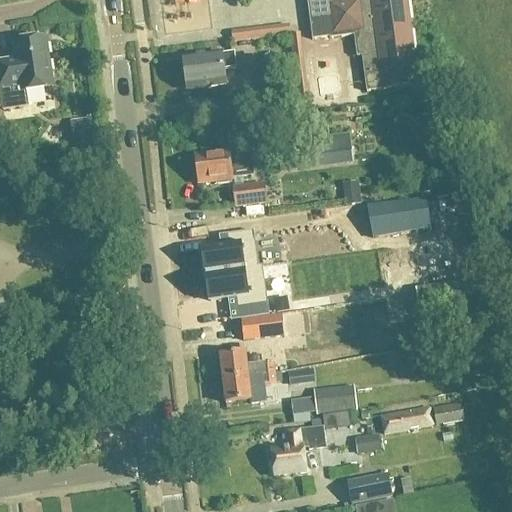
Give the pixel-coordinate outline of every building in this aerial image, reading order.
[(312,43),(330,41),(354,37),(357,59),(362,58),(367,94),(418,87),(406,0),(310,0),(311,4),(307,5),(312,43)] [(232,43),(291,36),(289,27),(231,34),(232,43)] [(45,39),(13,44),(16,61),(0,63),(0,92),(3,111),(27,108),(25,92),(52,88),(45,39)] [(226,86),(224,72),(237,71),(234,53),(222,54),(183,60),(187,92),(226,86)] [(297,84),(299,101),(297,101),(299,114),(310,112),(306,83),(297,84)] [(295,88),(282,90),(285,116),(299,114),(295,88)] [(257,95),(227,98),(228,113),(259,110),(257,95)] [(168,153),(191,149),(185,118),(163,122),(168,153)] [(229,154),(195,158),(198,185),(216,183),(217,186),(230,185),(230,182),(232,181),(232,180),(253,177),(250,156),(238,157),(239,161),(230,162),(229,154)] [(264,186),(263,186),(232,190),(235,210),(267,206),(264,186)] [(364,186),(351,189),(356,210),(369,207),(364,186)] [(205,277),(262,268),(258,268),(253,233),(226,237),(227,248),(202,251),(205,277)] [(382,255),(310,265),(311,273),(296,275),(300,305),(387,293),(382,255)] [(234,299),(236,311),(267,307),(262,268),(205,277),(209,303),(234,299)] [(480,280),(415,290),(420,319),(484,309),(480,280)] [(248,378),(248,377),(261,376),(260,367),(247,368),(245,355),(219,357),(222,381),(248,378)] [(248,378),(222,381),(224,405),(250,402),(249,391),(264,390),(264,386),(284,385),(283,373),(261,376),(248,377),(248,378)] [(316,418),(357,414),(354,387),(313,392),(316,418)] [(436,428),(463,422),(459,405),(433,410),(436,428)] [(429,410),(381,419),(385,437),(432,427),(429,410)] [(286,435),(287,449),(270,451),(274,478),(306,474),(304,452),(325,450),(323,430),(286,435)] [(349,467),(363,466),(362,448),(348,449),(349,467)] [(347,485),(351,507),(392,499),(387,476),(347,485)]
